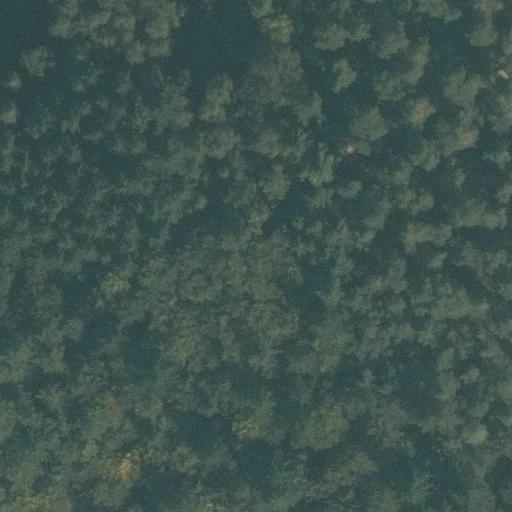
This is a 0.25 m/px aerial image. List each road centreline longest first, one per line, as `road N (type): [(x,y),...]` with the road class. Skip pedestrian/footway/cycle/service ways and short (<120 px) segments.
road 1 (track): [(511,51),(183,220)]
road 2 (track): [(314,152),(322,178),(386,253),(443,293),(511,326)]
